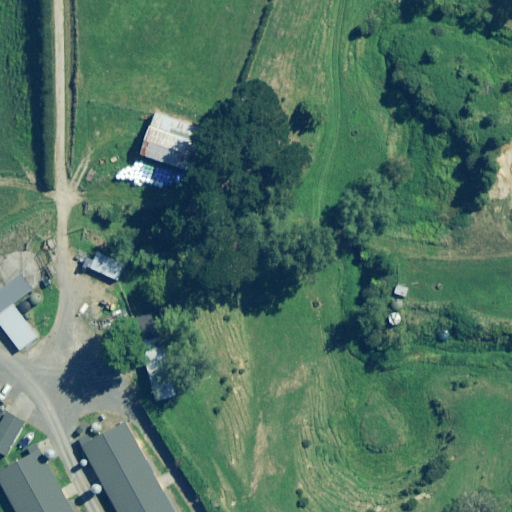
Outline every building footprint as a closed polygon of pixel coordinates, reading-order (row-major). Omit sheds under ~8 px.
[(204,130),(157,113),(142,155),(189,172),(204,130)] [(126,264),(99,252),(91,269),(119,281),(126,264)] [(0,314),(13,305),(32,290),(21,275),(0,291),(0,314)] [(13,305),(0,314),(0,323),(20,350),(38,337),(13,305)] [(128,319),(123,308),(97,319),(102,330),(128,319)] [(179,395),(166,352),(144,358),(158,402),(179,395)] [(25,422),(0,408),(0,452),(5,456),(25,422)] [(87,455),(118,511),(180,511),(135,429),(87,455)] [(0,482),(0,489),(12,511),(75,511),(45,457),(0,482)]
